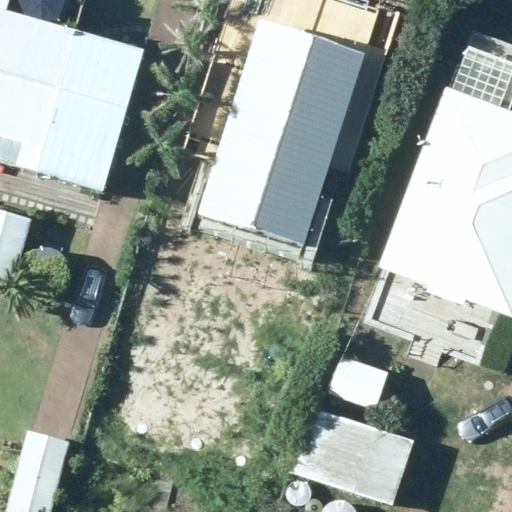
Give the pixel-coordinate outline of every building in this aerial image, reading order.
[(0,0),(0,165),(100,192),(139,46),(2,10),(4,0),(0,0)] [(309,8),(298,5),(287,9),(283,20),(288,30),(299,35),(309,29),(313,19),(309,8)] [(297,251),(358,55),(255,24),(224,122),(191,111),(176,157),(210,168),(195,219),(297,251)] [(508,319),(511,307),(511,114),(506,112),(505,76),(461,61),(448,91),(441,88),(373,269),(422,286),(420,291),(461,305),(462,302),(508,319)] [(0,211),(0,287),(10,291),(29,220),(0,211)] [(322,395),(374,411),(385,373),(333,357),(322,395)] [(293,476),(359,496),(380,432),(314,410),(293,476)] [(23,431),(0,511),(47,511),(67,443),(23,431)]
